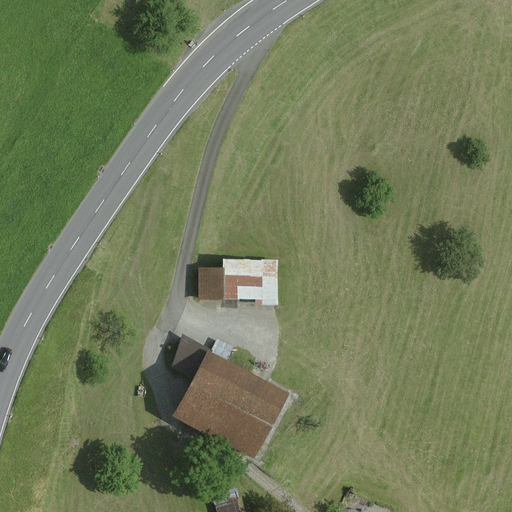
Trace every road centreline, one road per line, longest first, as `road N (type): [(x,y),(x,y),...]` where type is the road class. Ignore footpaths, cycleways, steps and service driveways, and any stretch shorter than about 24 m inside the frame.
road 1 (track): [(261,21),(229,102),(174,304),(158,331),(154,385),(173,420),(305,511)]
road 2 (primary): [(0,381),(46,289),(166,114),(215,55),(294,0)]
